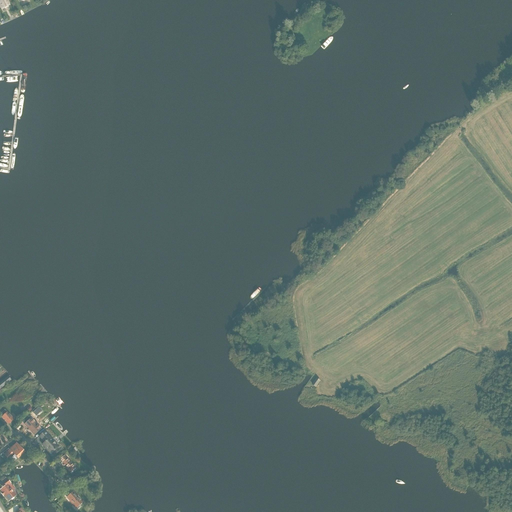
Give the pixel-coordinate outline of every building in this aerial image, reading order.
[(9,4),(6,0),(0,0),(0,5),(1,7),(2,9),(6,8),(9,5),(9,4)] [(7,377),(0,383),(0,388),(1,389),(4,387),(10,381),(7,377)] [(316,387),(320,381),(317,378),(312,384),(316,387)] [(7,412),(5,410),(0,414),(3,416),(6,420),(5,420),(8,424),(14,419),(7,412)] [(31,418),(29,416),(22,422),(24,424),(24,425),(27,428),(26,429),(29,432),(29,431),(33,436),(41,429),(31,418)] [(44,432),(40,436),(46,442),(43,444),(51,453),(52,452),(55,455),(59,451),(57,448),(58,448),(49,439),(50,438),(44,432)] [(17,443),(13,439),(0,449),(0,455),(2,453),(4,455),(7,458),(12,453),(17,459),(25,452),(17,443)] [(66,458),(65,456),(58,462),(60,465),(63,463),(66,466),(65,467),(69,471),(74,467),(70,463),(71,462),(66,458)] [(9,502),(17,495),(9,485),(11,483),(7,479),(0,484),(0,485),(2,488),(0,489),(0,490),(1,492),(0,493),(3,496),(4,496),(9,502)] [(82,503),(78,499),(79,499),(73,492),(67,498),(76,508),(82,503)]
